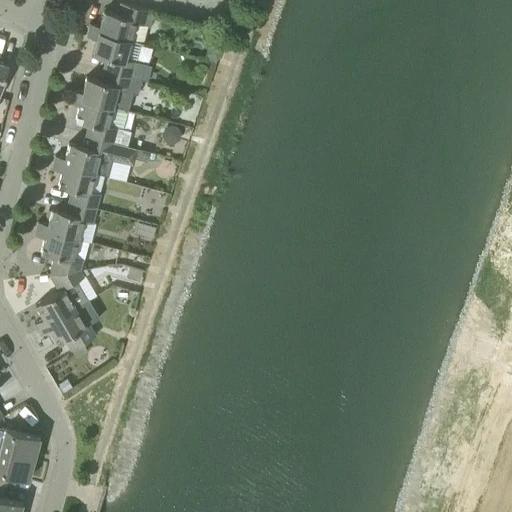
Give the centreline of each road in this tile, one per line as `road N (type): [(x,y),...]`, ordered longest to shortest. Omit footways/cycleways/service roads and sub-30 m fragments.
road 1 (residential): [(51,511),(63,431),(0,313)]
road 2 (residential): [(0,195),(34,3)]
